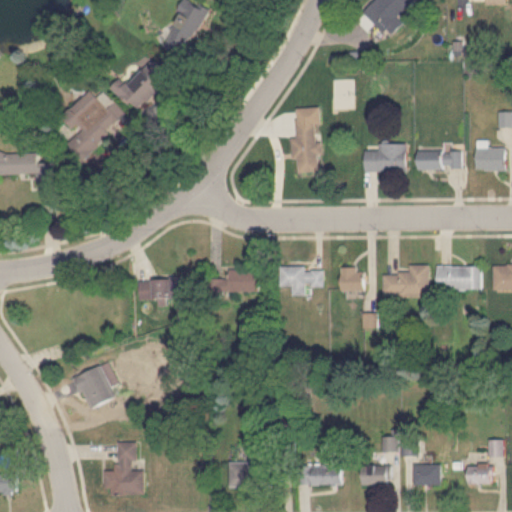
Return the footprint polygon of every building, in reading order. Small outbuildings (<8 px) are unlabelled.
[(193,43),(212,9),(196,0),(186,0),(162,44),(200,65),(207,51),(193,43)] [(376,0),(365,12),(391,37),(404,23),(398,17),(414,0),(376,0)] [(140,111),(165,85),(177,97),(188,86),(157,57),(132,83),(124,76),(114,86),(140,111)] [(107,91),(100,97),(93,89),(65,115),(81,133),(71,142),(84,157),(130,115),(107,91)] [(298,107),(299,136),(296,137),(297,171),(321,171),(321,154),(324,154),(324,141),(319,141),(318,124),(323,124),(322,106),(298,107)] [(409,170),(409,142),(382,142),(382,150),(368,150),(368,170),(409,170)] [(481,169),(509,169),(509,148),(481,148),(481,169)] [(464,150),(420,150),(420,168),(464,168),(464,150)] [(41,151),(0,152),(0,173),(39,172),(39,180),(59,179),(58,161),(41,162),(41,151)] [(431,295),(431,264),(412,264),(412,273),(386,273),(386,295),(431,295)] [(511,288),(511,264),(496,264),(496,288),(511,288)] [(282,265),(282,284),(294,284),(294,294),(308,294),(308,285),(325,285),(325,267),(308,267),(308,265),(282,265)] [(440,289),(484,289),(484,265),(440,265),(440,289)] [(343,291),(368,291),(368,267),(343,267),(343,291)] [(231,277),(213,277),(213,291),(261,291),(261,268),(231,268),(231,277)] [(140,277),(140,298),(187,298),(187,277),(140,277)] [(77,377),(92,409),(120,395),(104,364),(77,377)] [(147,493),(146,469),(138,469),(138,441),(119,441),(120,469),(107,470),(107,494),(147,493)] [(404,453),(417,453),(417,441),(404,441),(404,453)] [(231,486),(274,487),(274,454),(251,454),(251,462),(232,462),(231,486)] [(417,483),(445,483),(445,462),(417,462),(417,483)] [(346,463),(301,463),(301,483),(346,483),(346,463)] [(494,482),(494,463),(469,463),(469,482),(494,482)] [(393,464),(365,464),(365,483),(393,483),(393,464)] [(0,472),(0,490),(19,490),(19,472),(0,472)]
